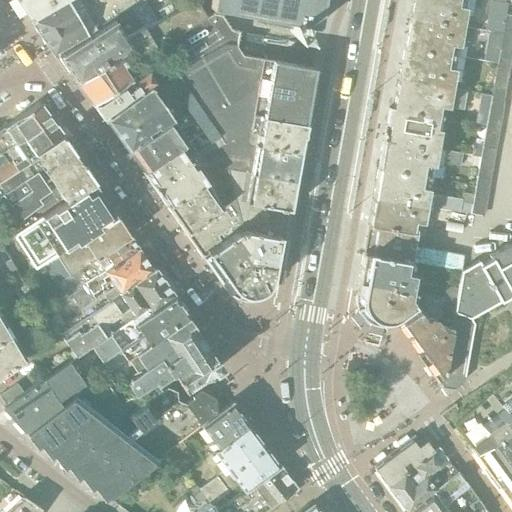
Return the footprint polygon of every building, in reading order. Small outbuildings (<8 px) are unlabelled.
[(17,0),(31,20),(48,9),(63,0),(17,0)] [(63,0),(48,9),(31,20),(53,54),(114,16),(127,9),(142,0),(63,0)] [(75,82),(77,84),(119,53),(133,44),(140,56),(163,42),(207,16),(199,4),(196,0),(194,0),(180,9),(146,29),(143,25),(141,26),(132,10),(117,18),(58,57),(75,82)] [(211,0),(210,7),(220,9),(263,17),(262,23),(316,34),(321,0),(211,0)] [(412,0),(404,47),(448,55),(450,44),(458,45),(462,26),(465,9),(466,0),(412,0)] [(207,16),(163,42),(172,56),(180,69),(175,72),(197,105),(212,127),(224,143),(263,117),(304,124),(306,116),(314,68),(304,67),(295,65),(286,63),(242,56),(236,47),(238,36),(239,32),(231,30),(221,15),(213,13),(207,16)] [(502,33),(511,35),(511,15),(506,14),(502,33)] [(477,15),(475,28),(488,30),(490,18),(477,15)] [(511,35),(502,33),(500,48),(511,50),(511,35)] [(404,47),(393,109),(437,117),(439,105),(448,107),(455,68),(446,66),(448,55),(404,47)] [(511,50),(500,48),(497,63),(510,65),(511,54),(511,50)] [(93,106),(125,82),(130,78),(122,65),(126,63),(119,53),(77,84),(93,106)] [(504,96),(510,65),(497,63),(491,95),(504,96)] [(104,120),(156,82),(166,77),(158,65),(129,86),(125,82),(93,106),(104,120)] [(156,82),(106,120),(109,125),(123,145),(128,152),(197,105),(175,72),(166,77),(156,82)] [(491,95),(486,126),(500,128),(503,110),(504,100),(504,96),(491,95)] [(0,130),(0,154),(50,119),(40,104),(39,103),(0,130)] [(197,105),(128,152),(129,153),(143,172),(144,173),(212,127),(197,105)] [(378,168),(422,176),(422,175),(442,179),(445,167),(433,165),(440,129),(435,128),(437,117),(393,109),(388,108),(378,168)] [(226,169),(294,181),(302,134),(304,127),(304,124),(263,117),(224,143),(220,145),(226,169)] [(0,154),(0,207),(12,224),(40,202),(37,198),(49,189),(36,171),(41,167),(33,153),(60,136),(61,135),(50,119),(0,154)] [(494,159),(500,128),(486,126),(481,157),(494,159)] [(212,127),(144,173),(163,201),(166,206),(226,169),(220,145),(224,143),(212,127)] [(43,266),(116,217),(60,136),(33,153),(41,167),(65,202),(14,236),(36,270),(43,266)] [(475,142),(473,155),(481,156),(483,143),(475,142)] [(460,166),(462,153),(447,150),(444,163),(460,166)] [(489,188),(494,159),(481,157),(475,186),(489,188)] [(367,226),(416,234),(420,235),(421,233),(429,232),(434,207),(425,206),(429,188),(420,186),(422,176),(378,168),(367,226)] [(166,206),(185,233),(233,200),(226,169),(166,206)] [(233,200),(249,202),(289,210),(289,208),(288,208),(292,188),(293,188),(294,181),(226,169),(233,200)] [(475,186),(473,200),(487,202),(489,188),(475,186)] [(240,233),(237,223),(231,224),(227,218),(235,213),(233,200),(185,233),(202,257),(234,234),(240,233)] [(247,232),(284,239),(284,236),(283,236),(288,212),(289,210),(249,202),(233,200),(235,213),(237,223),(240,233),(247,232)] [(472,205),(471,214),(484,216),(487,202),(473,200),(472,205)] [(460,211),(459,212),(471,214),(472,205),(461,203),(460,211)] [(43,266),(55,284),(103,252),(102,250),(127,234),(116,217),(43,266)] [(407,261),(461,271),(461,270),(464,255),(420,246),(419,251),(413,251),(416,234),(367,226),(363,253),(367,254),(407,261)] [(279,268),(284,239),(247,232),(240,233),(246,263),(279,268)] [(276,281),(279,268),(246,263),(240,233),(234,234),(202,257),(227,292),(227,291),(232,295),(237,299),(237,300),(239,301),(240,300),(243,301),(250,301),(257,300),(263,297),(268,293),(268,294),(270,292),(273,287),(275,281),(276,281)] [(65,298),(137,248),(127,234),(102,250),(103,252),(55,284),(65,298)] [(453,315),(440,387),(439,387),(446,397),(454,390),(454,389),(463,381),(473,324),(470,319),(511,295),(511,293),(511,292),(511,291),(511,241),(488,255),(491,258),(482,264),(479,260),(461,270),(461,271),(458,288),(456,299),(453,315)] [(149,267),(137,248),(65,298),(68,303),(73,299),(80,309),(95,299),(92,294),(102,286),(100,284),(104,281),(102,278),(106,275),(114,287),(103,294),(109,302),(120,295),(117,290),(149,267)] [(400,322),(418,310),(417,308),(417,307),(424,308),(432,302),(433,296),(410,292),(413,274),(405,272),(407,261),(367,254),(363,253),(355,297),(356,297),(356,303),(358,309),(356,309),(358,312),(358,311),(360,315),(365,320),(370,324),(377,326),(383,327),(383,328),(386,327),(391,326),(398,323),(398,324),(400,322)] [(0,278),(15,269),(10,259),(0,265),(0,278)] [(73,358),(91,346),(139,312),(143,317),(173,296),(154,268),(151,270),(149,267),(117,290),(120,295),(109,302),(80,321),(60,335),(70,349),(68,351),(73,358)] [(30,293),(25,285),(14,292),(19,299),(30,293)] [(446,286),(444,297),(447,298),(456,299),(458,288),(446,286)] [(127,358),(187,317),(173,296),(143,317),(139,312),(91,346),(108,371),(127,358)] [(32,323),(43,316),(42,314),(39,309),(28,315),(32,323)] [(423,364),(440,387),(453,315),(445,313),(436,319),(430,317),(426,320),(418,310),(400,322),(422,352),(428,361),(423,364)] [(154,381),(157,384),(173,374),(184,392),(220,368),(198,334),(195,330),(187,317),(127,358),(136,372),(129,377),(128,385),(134,394),(154,381)] [(0,342),(9,337),(0,321),(0,342)] [(0,376),(23,361),(9,337),(0,342),(0,376)] [(25,433),(61,405),(58,400),(83,383),(76,371),(75,372),(68,361),(23,392),(6,405),(2,408),(13,419),(12,419),(25,432),(25,433)] [(152,462),(164,453),(181,440),(200,425),(217,413),(215,410),(216,409),(215,399),(200,391),(192,397),(192,400),(185,405),(177,401),(177,398),(176,391),(166,387),(162,390),(157,384),(154,381),(134,394),(120,402),(102,376),(70,399),(152,462)] [(0,397),(6,405),(23,392),(17,383),(0,395),(0,397)] [(152,462),(70,399),(61,405),(25,433),(27,435),(49,452),(53,449),(56,453),(53,455),(70,469),(75,472),(83,467),(86,471),(80,476),(81,477),(84,474),(94,487),(98,485),(107,497),(152,462)] [(217,413),(200,425),(205,432),(195,440),(200,447),(196,450),(203,458),(210,453),(248,425),(231,402),(217,413)] [(511,402),(503,409),(511,420),(472,448),(511,503),(511,402)] [(238,485),(231,475),(250,461),(245,454),(261,442),(248,425),(210,453),(216,462),(219,460),(221,463),(212,471),(216,475),(198,489),(206,499),(209,503),(211,505),(238,485)] [(181,440),(164,453),(177,469),(194,457),(181,440)] [(374,469),(386,486),(432,452),(425,442),(423,443),(423,442),(422,442),(421,442),(420,442),(419,441),(418,442),(417,441),(413,444),(412,441),(374,469)] [(242,491),(277,465),(261,442),(245,454),(250,461),(231,475),(238,485),(242,491)] [(386,486),(405,510),(435,488),(426,476),(447,460),(438,447),(432,452),(386,486)] [(216,511),(264,511),(269,508),(294,490),(295,489),(277,465),(242,491),(216,511)] [(405,510),(405,511),(448,511),(443,504),(455,496),(452,493),(465,483),(457,472),(456,472),(435,488),(405,510)] [(198,505),(206,499),(198,489),(196,485),(188,492),(198,505)] [(37,511),(40,509),(23,497),(5,511),(37,511)] [(485,511),(477,499),(463,509),(463,508),(456,511),(485,511)] [(216,511),(211,505),(209,503),(197,511),(216,511)]
